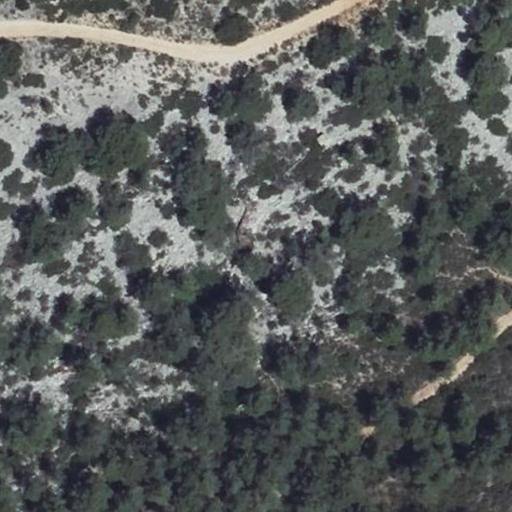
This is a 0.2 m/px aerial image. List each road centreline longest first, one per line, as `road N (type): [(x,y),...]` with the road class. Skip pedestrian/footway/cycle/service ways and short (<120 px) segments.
road 1 (track): [(0,35),(55,24),(208,50),(265,44),(351,0)]
road 2 (track): [(267,511),(511,324)]
